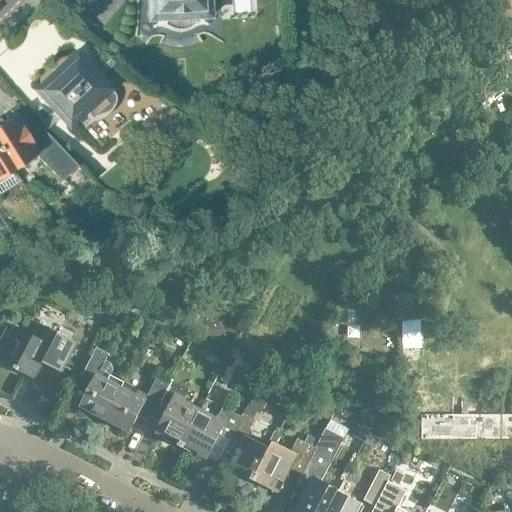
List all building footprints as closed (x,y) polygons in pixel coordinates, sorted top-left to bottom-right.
[(193,16),(200,16),(202,17),(203,17),(204,18),(206,18),(207,18),(209,17),(210,16),(210,15),(211,15),(211,14),(212,13),(212,12),(212,11),(212,10),(211,9),(211,7),(209,6),(209,0),(148,0),(149,8),(148,10),(147,11),(147,12),(147,14),(147,15),(147,16),(148,17),(148,18),(149,19),(151,20),(153,20),(154,20),(156,20),(157,19),(158,18),(159,18),(166,17),(166,25),(194,24),(193,16)] [(109,89),(104,87),(76,57),(41,89),(66,119),(77,113),(82,108),(93,118),(103,113),(106,112),(110,110),(113,107),(116,99),(116,95),(114,92),(112,90),(109,89)] [(485,102),(486,100),(503,88),(491,74),(473,87),(485,102)] [(0,149),(12,170),(35,155),(61,181),(77,165),(47,135),(42,127),(29,137),(21,124),(19,126),(12,116),(2,122),(0,118),(0,149)] [(398,157),(423,144),(411,122),(385,130),(398,157)] [(0,192),(19,181),(12,170),(0,149),(0,192)] [(115,308),(105,303),(98,316),(109,321),(115,308)] [(349,325),(350,305),(329,304),(328,325),(349,325)] [(61,372),(76,343),(39,324),(32,336),(18,329),(1,362),(34,379),(42,362),(61,372)] [(103,422),(123,383),(109,375),(106,380),(97,375),(108,354),(96,348),(81,377),(92,383),(78,409),(103,422)] [(205,350),(201,357),(221,367),(224,360),(205,350)] [(158,403),(168,385),(156,379),(145,399),(135,394),(137,390),(123,383),(103,422),(127,435),(141,408),(152,414),(158,403)] [(180,447),(200,409),(183,401),(188,390),(170,381),(168,385),(158,403),(168,409),(156,431),(165,435),(163,439),(180,447)] [(254,395),(248,407),(260,413),(266,401),(254,395)] [(231,437),(243,413),(234,408),(232,412),(223,407),(217,418),(200,409),(180,447),(197,456),(199,453),(206,456),(218,434),(229,440),(231,437)] [(252,478),(268,447),(246,436),(254,419),(253,418),(256,412),(247,407),(243,413),(231,437),(240,442),(229,465),(252,478)] [(511,439),(511,414),(420,414),(420,439),(511,439)] [(362,418),(358,425),(369,431),(373,424),(362,418)] [(326,511),(337,491),(338,489),(320,480),(332,457),(343,438),(325,429),(314,448),(300,476),(295,485),(306,492),(310,494),(304,504),(300,502),(295,511),(326,511)] [(300,476),(314,448),(296,439),(290,451),(271,441),(268,447),(252,478),(251,481),(277,494),(289,471),(300,476)] [(395,511),(396,511),(406,491),(387,481),(390,476),(379,470),(363,500),(375,506),(371,511),(395,511)] [(399,485),(404,475),(396,471),(391,480),(399,485)] [(357,511),(362,504),(337,491),(326,511),(357,511)]
